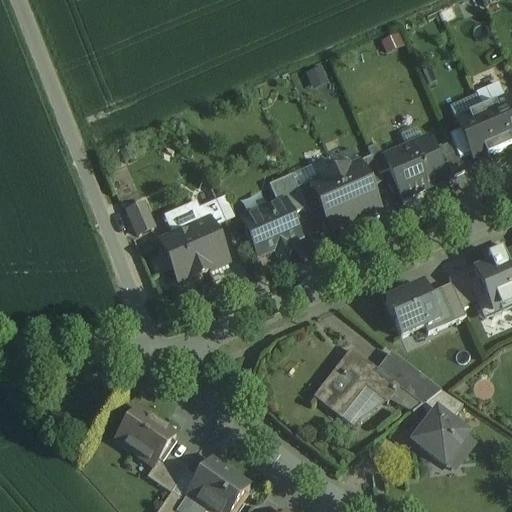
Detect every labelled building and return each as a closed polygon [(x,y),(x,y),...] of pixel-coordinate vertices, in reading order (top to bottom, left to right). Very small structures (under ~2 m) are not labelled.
[(511,147),(511,113),(507,102),(494,108),(494,107),(481,113),(499,154),(511,148),(511,147),(511,148),(511,147)] [(499,154),(481,113),(468,118),(468,119),(456,125),(473,165),(486,159),(486,160),(499,154)] [(384,161),(388,172),(401,201),(445,182),(427,142),(384,161)] [(451,145),(440,149),(453,179),(464,174),(451,145)] [(384,161),(377,146),(367,151),(370,159),(378,177),(388,172),(384,161)] [(370,159),(357,165),(357,167),(359,166),(369,191),(382,185),(378,177),(370,159)] [(357,167),(349,171),(348,169),(333,175),(354,222),(378,211),(369,191),(359,166),(357,167)] [(333,175),(319,182),(320,184),(311,187),(310,188),(320,212),(330,233),(354,222),(333,175)] [(291,178),(268,188),(277,208),(283,205),(289,218),(305,211),(297,191),(291,178)] [(310,186),(297,191),(305,211),(308,217),(320,212),(310,188),(311,187),(310,186)] [(233,223),(223,201),(215,204),(225,226),(233,223)] [(277,208),(268,212),(266,208),(240,219),(242,223),(242,224),(247,236),(250,242),(254,240),(262,258),(275,253),(276,256),(278,256),(278,255),(286,252),(288,251),(287,248),(299,242),(289,218),(283,205),(277,208)] [(142,207),(126,214),(137,239),(153,232),(142,207)] [(209,225),(202,210),(196,213),(202,227),(209,225)] [(202,227),(160,246),(167,261),(166,261),(170,271),(171,271),(176,282),(188,276),(191,282),(209,275),(208,273),(226,265),(209,225),(202,227)] [(511,257),(502,261),(501,258),(499,259),(501,263),(491,268),(489,264),(487,264),(488,268),(472,275),(489,313),(511,302),(511,257)] [(419,291),(382,307),(395,339),(432,323),(419,291)] [(376,374),(350,353),(312,401),(340,423),(365,391),(386,408),(398,392),(399,391),(376,374)] [(440,395),(390,356),(376,374),(399,391),(398,392),(421,409),(421,410),(440,395)] [(462,409),(440,395),(421,410),(421,409),(420,410),(431,424),(436,417),(448,427),(462,409)] [(175,439),(136,412),(114,444),(154,471),(175,439)] [(431,424),(414,446),(443,468),(452,455),(464,439),(448,427),(436,417),(431,424)] [(472,445),(464,439),(452,455),(460,460),(472,445)] [(187,472),(174,463),(157,489),(170,497),(187,472)] [(233,511),(249,489),(220,470),(219,471),(211,465),(212,464),(210,463),(185,499),(202,511),(203,511),(233,511)] [(170,497),(159,511),(178,511),(183,505),(170,497)] [(201,511),(202,511),(186,500),(178,511),(201,511)]
